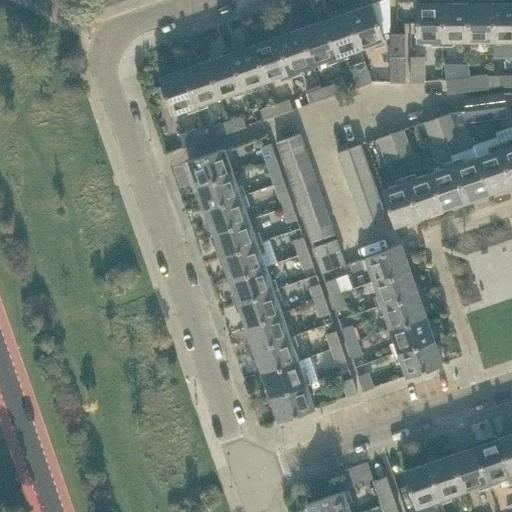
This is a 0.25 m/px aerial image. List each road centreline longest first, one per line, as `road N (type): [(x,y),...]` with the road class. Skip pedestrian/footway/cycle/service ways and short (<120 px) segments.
road 1 (residential): [(248,479),(101,56),(107,37),(126,22),(191,0)]
road 2 (residential): [(248,479),(511,385)]
road 3 (tertiary): [(54,511),(0,355)]
